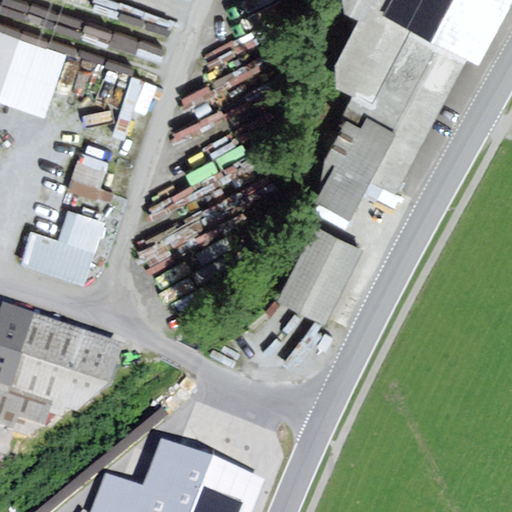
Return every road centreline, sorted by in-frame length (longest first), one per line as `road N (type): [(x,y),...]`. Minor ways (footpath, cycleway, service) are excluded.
road 1 (secondary): [(511,61),(412,239),(324,422)]
road 2 (unclassified): [(0,282),(133,330),(324,422)]
